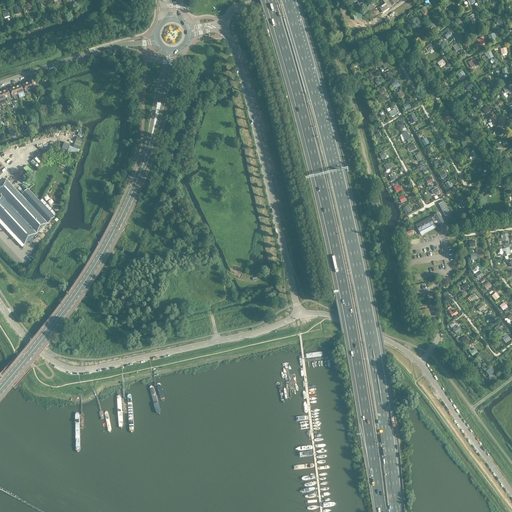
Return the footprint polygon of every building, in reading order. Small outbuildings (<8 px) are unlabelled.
[(374,8),(372,2),(365,4),(367,10),(374,8)] [(388,9),(384,4),(379,8),(382,13),(388,9)] [(420,10),(424,16),(429,13),(425,7),(420,10)] [(416,20),(411,13),(405,17),(411,24),(416,20)] [(474,14),(469,17),(472,22),(477,20),(474,14)] [(436,24),(432,18),(426,22),(430,29),(436,24)] [(466,29),(460,20),(455,23),(460,32),(466,29)] [(503,27),(502,20),(495,21),(496,28),(503,27)] [(419,28),(415,32),(419,36),(423,32),(419,28)] [(454,37),(450,31),(446,33),(447,35),(445,37),(448,41),(454,37)] [(490,41),(496,39),(494,33),(488,35),(490,41)] [(485,43),(481,36),(475,39),(479,46),(485,43)] [(434,49),(431,44),(423,49),(426,54),(434,49)] [(462,53),(455,44),(449,48),(456,57),(462,53)] [(476,66),(473,58),(468,60),(472,68),(476,66)] [(443,59),(437,62),(441,68),(446,64),(443,59)] [(391,69),(387,61),(381,64),(384,72),(391,69)] [(466,78),(461,71),(454,76),(460,83),(466,78)] [(382,86),(378,79),(372,82),(376,89),(382,86)] [(37,88),(34,80),(29,82),(31,90),(33,89),(34,92),(37,91),(36,88),(37,88)] [(486,80),(480,83),(484,89),(490,85),(486,80)] [(31,90),(29,82),(23,84),(26,92),(27,91),(28,95),(30,94),(29,90),(31,90)] [(401,86),(398,82),(392,85),(394,90),(401,86)] [(469,91),(473,86),(469,82),(465,87),(469,91)] [(24,92),(21,85),(15,87),(18,94),(20,94),(21,97),(24,96),(22,93),(24,92)] [(18,94),(15,87),(10,89),(12,96),(13,96),(15,99),(17,98),(16,95),(18,94)] [(10,97),(8,90),(2,92),(5,99),(7,98),(8,101),(10,101),(9,97),(10,97)] [(401,90),(394,94),(398,100),(404,96),(401,90)] [(481,100),(475,91),(469,95),(475,104),(481,100)] [(437,104),(431,95),(425,100),(432,108),(437,104)] [(482,109),(486,114),(491,111),(487,106),(482,109)] [(397,114),(394,108),(387,112),(390,118),(397,114)] [(417,121),(414,114),(409,117),(412,124),(417,121)] [(499,121),(493,114),(488,119),(493,126),(499,121)] [(452,123),(446,115),(441,119),(447,127),(452,123)] [(397,129),(404,126),(401,120),(395,124),(397,129)] [(451,129),(454,135),(459,132),(456,126),(451,129)] [(14,128),(9,130),(12,138),(17,136),(14,128)] [(410,138),(407,131),(402,134),(404,140),(410,138)] [(74,146),(64,143),(62,149),(78,155),(84,139),(77,136),(74,146)] [(429,144),(424,136),(419,139),(423,147),(429,144)] [(468,145),(462,137),(458,141),(464,148),(468,145)] [(408,146),(411,152),(417,149),(413,143),(408,146)] [(422,162),(418,153),(411,155),(416,165),(422,162)] [(31,162),(36,167),(41,163),(36,157),(31,162)] [(440,167),(436,158),(430,161),(434,170),(440,167)] [(483,161),(476,166),(480,173),(488,169),(483,161)] [(391,169),(387,162),(381,165),(385,172),(391,169)] [(425,175),(430,172),(424,164),(420,167),(425,175)] [(23,169),(28,173),(32,169),(28,165),(23,169)] [(444,170),(439,172),(442,179),(447,176),(444,170)] [(393,173),(388,175),(391,181),(396,179),(393,173)] [(434,183),(429,175),(423,179),(428,186),(434,183)] [(22,195),(7,179),(0,185),(0,194),(2,196),(0,197),(0,219),(7,226),(0,232),(0,233),(6,240),(13,233),(24,245),(55,217),(40,201),(29,189),(22,195)] [(454,186),(449,180),(443,185),(447,191),(454,186)] [(401,189),(396,183),(391,186),(396,193),(401,189)] [(403,195),(398,197),(402,203),(406,201),(403,195)] [(451,217),(443,202),(438,204),(447,220),(451,217)] [(408,205),(403,208),(406,214),(412,211),(408,205)] [(435,224),(434,223),(437,221),(442,229),(446,227),(439,213),(434,216),(435,216),(431,218),(431,217),(416,225),(419,233),(435,224)] [(404,234),(405,242),(413,240),(412,233),(404,234)] [(509,246),(502,248),(504,258),(511,256),(509,246)] [(477,259),(476,251),(468,252),(469,261),(477,259)] [(478,266),(473,269),(477,279),(483,276),(478,266)] [(486,290),(492,286),(488,281),(483,284),(486,290)] [(465,291),(470,288),(466,283),(461,286),(465,291)] [(500,298),(494,291),(489,295),(495,302),(500,298)] [(477,298),(470,293),(466,298),(472,304),(477,298)] [(504,302),(500,306),(503,310),(508,307),(504,302)] [(493,320),(488,313),(483,317),(489,324),(493,320)] [(457,334),(462,330),(457,324),(452,329),(457,334)] [(494,328),(498,333),(503,329),(499,324),(494,328)] [(501,338),(507,347),(511,342),(511,340),(506,334),(501,338)] [(472,342),(467,336),(463,339),(468,345),(472,342)] [(473,356),(478,352),(475,347),(469,351),(473,356)] [(486,373),(489,377),(495,372),(492,368),(489,371),(488,371),(486,372),(486,373)] [(150,387),(155,411),(155,412),(156,413),(157,413),(158,414),(159,414),(160,413),(160,412),(160,410),(160,409),(154,386),(153,386),(153,385),(152,385),(151,385),(150,386),(150,387)] [(104,435),(99,415),(99,414),(98,414),(98,413),(97,413),(96,413),(96,414),(95,414),(95,415),(95,416),(99,436),(100,437),(101,437),(102,437),(103,437),(103,436),(104,435)]
